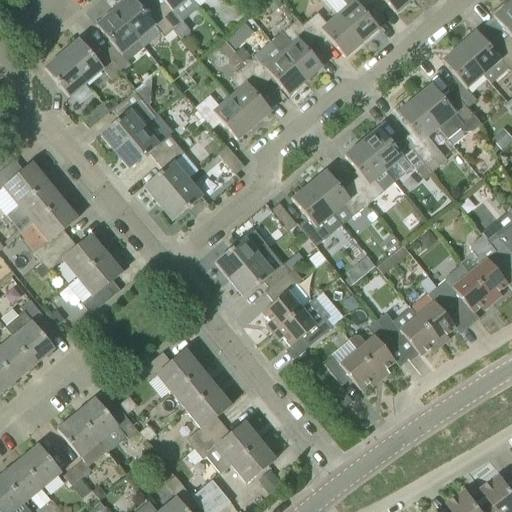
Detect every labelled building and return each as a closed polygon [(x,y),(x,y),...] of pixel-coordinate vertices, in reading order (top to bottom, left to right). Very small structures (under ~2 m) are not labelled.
[(146,18),(131,0),(128,0),(112,13),(143,49),(158,37),(160,39),(170,32),(153,11),(146,18)] [(185,0),(160,0),(163,3),(153,11),(170,32),(172,31),(180,40),(189,33),(181,23),(195,11),(185,0)] [(198,9),(189,0),(185,0),(195,11),(198,9)] [(273,0),(266,7),(273,14),(282,6),(276,0),(273,0)] [(378,31),(362,12),(371,4),(367,0),(340,0),(348,8),(337,17),(362,45),(378,31)] [(411,0),(367,0),(371,4),(376,0),(382,0),(396,16),(413,1),(411,0)] [(511,6),(510,4),(493,19),(509,37),(500,45),(511,58),(511,6)] [(96,27),(111,45),(101,54),(119,76),(129,67),(126,64),(143,49),(112,13),(96,27)] [(345,60),(362,45),(337,17),(327,26),(317,15),(302,28),(315,43),(320,49),(329,41),(345,60)] [(297,22),(282,35),(281,34),(270,43),(305,83),(322,69),(306,50),(315,43),(302,28),(297,22)] [(235,33),(226,42),(235,51),(244,43),(235,33)] [(511,70),(511,58),(500,45),(492,52),(475,33),(458,48),(483,76),(500,62),(509,73),(511,70)] [(119,76),(101,54),(93,60),(78,42),(60,57),(84,86),(102,71),(111,82),(119,76)] [(253,58),(254,59),(246,66),(263,87),(272,80),(288,98),(305,83),(270,43),(253,58)] [(466,91),(483,76),(458,48),(441,63),(457,81),(449,89),(456,98),(466,109),(467,110),(476,102),(466,91)] [(243,63),(248,59),(241,50),(236,54),(243,63)] [(44,70),(68,99),(84,86),(60,57),(44,70)] [(230,100),(253,128),(270,113),(255,95),(263,87),(246,66),(230,80),(240,91),(230,100)] [(431,87),(414,101),(438,130),(447,141),(460,131),(463,135),(473,133),(481,126),(467,110),(466,109),(456,98),(447,106),(431,87)] [(114,154),(154,120),(133,95),(111,113),(119,121),(100,137),(114,154)] [(237,142),(253,128),(230,100),(219,109),(210,97),(195,110),(212,132),(221,124),(237,142)] [(438,130),(414,101),(397,115),(412,134),(403,141),(420,163),(423,166),(431,175),(446,162),(427,138),(438,130)] [(81,122),(88,131),(108,114),(101,105),(81,122)] [(128,171),(148,155),(155,164),(176,147),(168,137),(171,135),(157,118),(154,121),(154,120),(114,154),(128,171)] [(361,144),(385,173),(395,164),(405,176),(420,163),(403,141),(394,149),(378,130),(361,144)] [(509,142),(501,133),(492,141),(501,150),(509,142)] [(375,181),(385,173),(361,144),(344,158),(359,177),(350,184),(368,206),(384,193),(375,181)] [(183,156),(176,147),(155,164),(162,173),(143,189),(158,206),(187,181),(173,164),(183,156)] [(235,177),(244,169),(226,148),(217,156),(235,177)] [(31,165),(22,173),(13,162),(0,172),(0,191),(3,190),(18,208),(47,184),(31,165)] [(431,175),(423,166),(416,172),(424,181),(431,175)] [(342,227),(352,219),(368,206),(350,184),(341,192),(326,173),(309,187),(342,227)] [(172,223),(201,198),(187,181),(158,206),(172,223)] [(32,226),(61,202),(47,184),(18,208),(1,222),(5,227),(10,223),(17,232),(20,235),(32,226)] [(315,249),(342,227),(309,187),(291,201),(307,219),(298,227),(315,249)] [(61,202),(32,226),(45,243),(32,254),(40,264),(70,240),(63,232),(77,221),(61,202)] [(279,205),(269,213),(286,234),(296,226),(291,220),(279,205)] [(511,275),(511,274),(511,225),(487,246),(511,275)] [(14,240),(19,236),(20,235),(17,232),(12,237),(14,240)] [(258,258),(258,257),(267,249),(254,234),(244,241),(243,240),(214,264),(229,283),(258,258)] [(40,280),(62,262),(76,280),(106,256),(90,237),(76,248),(70,240),(40,264),(41,266),(34,272),(40,280)] [(487,246),(481,238),(469,247),(469,251),(476,259),(476,263),(478,265),(467,274),(492,305),(501,297),(498,294),(507,286),(503,282),(511,275),(487,246)] [(402,247),(376,269),(382,277),(409,256),(402,247)] [(76,280),(90,297),(80,305),(90,317),(120,292),(112,283),(121,275),(106,256),(76,280)] [(258,258),(229,283),(243,299),(262,283),(270,292),(286,278),(286,277),(290,274),(283,265),(271,274),(258,258)] [(460,266),(443,281),(433,288),(453,312),(463,303),(472,315),(481,307),(484,311),(492,305),(467,274),(460,266)] [(293,287),(296,285),(300,281),(292,272),(290,274),(286,277),(286,278),(293,287)] [(354,284),(349,277),(344,281),(350,287),(354,284)] [(272,335),(301,311),(286,293),(293,287),(286,278),(270,292),(265,295),(273,305),(261,314),(269,323),(265,326),(272,335)] [(415,317),(440,347),(449,341),(446,337),(455,330),(445,318),(453,312),(433,288),(424,296),(431,304),(415,317)] [(302,339),(309,348),(331,330),(325,323),(329,319),(313,300),(301,311),(272,335),(279,343),(282,340),(290,349),(302,339)] [(55,333),(30,303),(20,311),(23,314),(4,329),(13,339),(35,367),(54,351),(45,341),(55,333)] [(440,347),(415,317),(408,309),(391,323),(384,314),(375,322),(394,345),(403,337),(420,358),(429,351),(432,354),(440,347)] [(371,338),(364,344),(359,338),(354,337),(348,342),(381,381),(389,375),(386,371),(395,364),(385,352),(394,345),(375,322),(365,330),(371,338)] [(13,339),(0,349),(0,362),(16,382),(35,367),(13,339)] [(323,366),(341,388),(350,380),(360,392),(369,385),(372,388),(381,381),(348,342),(329,357),(332,360),(323,366)] [(171,395),(200,371),(185,352),(170,364),(171,365),(156,377),(171,395)] [(0,362),(0,395),(16,382),(0,362)] [(171,395),(186,413),(215,389),(200,371),(171,395)] [(215,389),(186,413),(199,430),(185,441),(193,451),(223,427),(216,419),(230,408),(215,389)] [(127,416),(137,408),(128,398),(119,406),(127,416)] [(98,443),(106,453),(107,454),(125,439),(127,442),(137,434),(108,399),(99,406),(94,400),(75,416),(98,443)] [(56,432),(79,459),(81,462),(87,469),(106,453),(98,443),(75,416),(56,432)] [(160,422),(150,431),(147,427),(138,434),(146,444),(165,429),(160,422)] [(215,449),(230,467),(259,443),(243,424),(229,435),(223,427),(193,451),(201,461),(215,449)] [(259,443),(230,467),(245,485),(259,473),(260,474),(275,462),(259,443)] [(38,447),(19,462),(42,490),(61,475),(38,447)] [(0,478),(23,506),(42,490),(19,462),(0,478)] [(81,462),(72,470),(81,480),(90,472),(87,469),(81,462)] [(62,478),(70,488),(81,480),(72,470),(62,478)] [(282,487),(269,472),(257,482),(270,497),(282,487)] [(0,511),(28,511),(23,506),(0,478),(0,477),(0,511)] [(511,511),(511,492),(501,477),(492,483),(490,482),(485,486),(485,489),(481,492),(490,503),(497,511),(511,511)] [(191,511),(198,507),(191,499),(174,478),(165,486),(176,500),(161,511),(191,511)] [(191,499),(198,507),(202,511),(216,511),(227,503),(229,506),(231,505),(212,482),(191,499)] [(447,507),(451,511),(497,511),(490,503),(481,510),(467,492),(459,498),(456,497),(452,501),(451,504),(447,507)] [(154,511),(147,503),(136,511),(154,511)]
